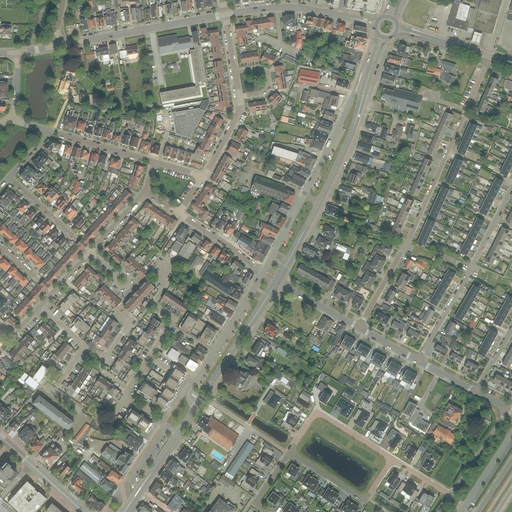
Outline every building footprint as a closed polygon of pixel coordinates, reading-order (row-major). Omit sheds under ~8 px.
[(166,15),(173,14),(171,0),(168,1),(168,5),(165,5),(165,9),(166,9),(166,11),(166,15)] [(202,0),(195,0),(195,2),(197,2),(197,4),(196,4),(197,10),(203,9),(202,0)] [(214,2),(213,0),(203,0),(204,8),(208,8),(209,8),(212,7),(212,8),(212,7),(213,7),(213,6),(213,4),(213,2),(214,2)] [(346,0),(345,8),(360,11),(360,10),(365,11),(364,12),(372,14),(373,11),(375,11),(377,5),(378,5),(378,0),(366,0),(366,4),(362,3),(362,0),(361,0),(346,0)] [(492,34),(502,0),(475,0),(475,3),(474,5),(476,6),(475,10),(469,8),(465,22),(456,19),(460,6),(462,6),(463,3),(454,0),(452,9),(448,24),(447,24),(447,26),(470,32),(472,31),(473,28),(490,32),(490,34),(492,34)] [(88,29),(86,16),(85,10),(79,12),(79,16),(81,16),(81,18),(80,19),(81,24),(82,24),(83,30),(85,31),(87,30),(88,29)] [(93,28),(96,28),(95,24),(94,22),(95,22),(94,18),(90,19),(90,16),(87,16),(89,29),(90,29),(91,30),(92,30),(92,29),(93,29),(93,28)] [(268,18),(268,19),(269,27),(270,27),(274,27),(274,30),(276,29),(276,26),(275,26),(274,17),(268,18)] [(301,27),(308,29),(308,28),(309,28),(311,21),(312,21),(313,18),(308,17),(308,18),(306,24),(305,23),(305,25),(302,25),(301,27)] [(314,18),(313,18),(312,21),(311,21),(309,28),(308,28),(308,29),(311,29),(311,27),(310,26),(315,27),(317,19),(316,19),(315,18),(314,18)] [(262,19),(257,20),(258,29),(259,29),(262,28),(263,31),(265,31),(264,28),(262,19)] [(264,28),(268,28),(269,31),(271,30),(270,27),(269,27),(268,19),(262,19),(264,28)] [(318,19),(316,27),(319,28),(319,29),(320,29),(323,30),(325,20),(321,20),(321,19),(319,19),(318,19)] [(257,20),(251,21),(253,30),(257,29),(257,32),(259,32),(259,29),(258,29),(257,20)] [(327,29),(332,30),(333,22),(330,22),(330,21),(329,21),(327,20),(326,21),(324,30),(324,31),(326,32),(327,29)] [(338,23),(336,31),(344,33),(343,36),(348,36),(349,31),(344,30),(345,25),(342,24),(341,24),(341,23),(339,23),(338,23)] [(11,25),(1,24),(1,27),(0,27),(0,31),(2,32),(1,37),(2,37),(3,38),(5,38),(5,37),(7,38),(9,38),(11,38),(11,32),(12,31),(12,29),(11,29),(11,28),(11,25)] [(202,38),(210,37),(218,35),(219,35),(218,30),(207,32),(206,28),(201,29),(202,38)] [(167,92),(160,93),(162,103),(201,95),(199,87),(204,86),(204,83),(205,83),(206,87),(201,49),(200,42),(199,42),(197,31),(191,32),(192,38),(190,38),(190,37),(177,40),(177,35),(157,39),(160,54),(167,53),(167,51),(168,51),(169,52),(192,48),(193,51),(190,51),(196,87),(167,92)] [(483,34),(475,31),(472,42),(479,45),(483,34)] [(219,41),(218,35),(210,37),(210,41),(207,41),(208,43),(211,43),(211,42),(219,41)] [(365,42),(365,41),(353,38),(351,43),(347,42),(346,46),(350,47),(357,49),(357,48),(363,50),(364,47),(364,46),(365,45),(366,43),(365,42)] [(296,43),(294,48),(301,51),(303,46),(303,40),(297,39),(296,43)] [(211,48),(220,47),(219,41),(211,42),(211,43),(211,47),(208,47),(209,49),(212,49),(211,48)] [(110,55),(118,54),(116,44),(109,45),(110,51),(109,51),(110,55)] [(408,59),(409,55),(405,54),(407,47),(400,45),(399,50),(398,49),(396,55),(408,59)] [(126,50),(123,51),(119,51),(120,59),(129,57),(129,55),(138,54),(137,46),(132,46),(132,47),(130,47),(126,47),(126,50)] [(359,64),(363,52),(351,49),(351,48),(344,46),(343,47),(342,49),(343,49),(343,50),(348,51),(347,55),(343,54),(342,58),(359,64)] [(103,58),(109,57),(108,47),(107,47),(107,48),(99,49),(96,50),(95,50),(96,57),(100,56),(101,56),(100,56),(103,56),(103,58)] [(221,52),(220,47),(211,48),(212,49),(212,52),(209,53),(209,55),(212,54),(212,53),(221,52)] [(87,60),(96,58),(94,51),(91,52),(91,51),(86,52),(86,55),(83,56),(83,54),(84,54),(83,50),(76,51),(77,54),(78,62),(83,61),(85,71),(89,71),(87,61),(87,60)] [(212,53),(212,54),(213,58),(210,58),(210,60),(213,60),(213,59),(222,58),(221,52),(212,53)] [(266,63),(270,55),(264,52),(261,60),(263,61),(266,63)] [(440,63),(443,64),(441,70),(428,66),(426,73),(439,76),(439,79),(446,82),(453,85),(456,78),(454,77),(456,69),(455,69),(456,65),(444,62),(443,62),(441,61),(442,56),(437,54),(435,61),(437,62),(436,66),(439,67),(440,63)] [(270,55),(266,63),(269,64),(271,65),(275,57),(270,55)] [(400,67),(403,59),(390,56),(388,63),(396,65),(396,66),(400,67)] [(344,61),(343,60),(338,59),(337,63),(343,64),(343,62),(344,62),(342,68),(354,72),(355,69),(356,69),(356,68),(356,67),(357,64),(344,60),(344,61)] [(401,68),(386,64),(384,72),(393,74),(393,75),(399,77),(400,71),(402,71),(402,72),(407,74),(408,70),(401,68)] [(300,68),(298,81),(317,85),(320,72),(300,68)] [(75,73),(70,71),(65,69),(64,74),(63,74),(62,77),(63,77),(62,81),(61,86),(60,86),(60,89),(60,90),(59,92),(67,95),(68,93),(69,93),(70,88),(75,73)] [(347,79),(340,76),(336,75),(334,80),(338,81),(337,85),(344,88),(344,86),(347,88),(349,83),(346,81),(347,79)] [(396,77),(396,78),(384,75),(382,83),(393,86),(395,80),(400,82),(401,79),(396,77)] [(492,77),(490,83),(496,86),(499,80),(497,79),(498,77),(494,75),(492,77)] [(292,90),(298,92),(300,84),(295,83),(294,87),(293,87),(292,90)] [(490,83),(487,88),(494,91),(495,88),(498,90),(499,87),(496,86),(490,83)] [(419,112),(426,87),(420,86),(418,94),(395,88),(394,91),(384,89),(382,99),(387,101),(387,102),(391,103),(391,105),(419,112)] [(487,88),(485,94),(494,98),(495,96),(492,95),(494,91),(487,88)] [(337,107),(339,98),(335,97),(335,95),(312,89),(310,97),(318,98),(318,97),(330,100),(329,105),(324,104),(323,107),(331,109),(332,106),(337,107)] [(79,95),(80,104),(88,103),(88,95),(87,92),(83,91),(80,92),(79,95)] [(271,96),(278,103),(282,99),(276,93),(274,94),(271,96)] [(485,94),(482,99),(489,102),(490,99),(493,100),(494,98),(485,94)] [(278,103),(271,96),(269,99),(267,101),(273,107),(278,103)] [(482,99),(480,105),(489,109),(490,107),(487,105),(489,102),(482,99)] [(480,105),(477,111),(484,113),(485,110),(488,112),(488,111),(489,109),(480,105)] [(333,121),(335,114),(328,112),(329,109),(324,108),(322,112),(325,113),(323,118),(333,121)] [(176,135),(190,139),(204,112),(199,109),(172,113),(176,135)] [(443,118),(451,121),(453,115),(446,112),(447,111),(442,109),(441,112),(446,113),(444,117),(443,118)] [(69,128),(69,127),(72,117),(73,113),(74,111),(71,110),(70,112),(68,111),(65,120),(66,120),(66,122),(65,122),(64,127),(69,128)] [(79,115),(73,113),(72,117),(69,127),(70,127),(71,128),(74,129),(79,115)] [(441,124),(448,127),(451,121),(443,118),(444,117),(440,115),(439,117),(443,119),(441,123),(441,124)] [(87,117),(85,117),(84,117),(83,122),(79,121),(77,129),(77,130),(79,131),(80,130),(83,131),(87,118),(87,117)] [(212,123),(220,127),(223,121),(216,117),(212,123)] [(333,127),(333,125),(333,124),(323,120),(322,121),(320,120),(317,119),(316,121),(332,127),(333,127)] [(93,126),(95,122),(92,121),(91,125),(88,124),(85,133),(86,133),(86,134),(89,134),(92,134),(94,126),(93,126)] [(438,130),(445,133),(448,127),(441,124),(441,123),(437,121),(436,123),(441,125),(439,128),(438,130)] [(101,122),(98,122),(94,135),(95,136),(95,135),(97,135),(96,137),(100,138),(100,137),(101,137),(103,129),(104,126),(100,125),(101,122)] [(115,124),(115,123),(112,122),(110,128),(108,127),(107,130),(105,129),(103,138),(105,139),(106,139),(108,140),(110,140),(112,134),(112,133),(112,132),(113,129),(116,130),(117,125),(115,124)] [(209,129),(217,133),(220,127),(212,123),(209,129)] [(332,128),(319,123),(317,123),(314,129),(329,135),(332,128)] [(475,132),(476,131),(477,127),(481,129),(482,127),(478,125),(478,126),(471,123),(468,129),(475,132)] [(380,128),(378,127),(378,126),(371,124),(371,125),(368,124),(366,129),(369,130),(369,131),(376,134),(376,133),(378,134),(380,128)] [(406,135),(413,137),(415,127),(408,125),(406,135)] [(399,142),(403,128),(399,126),(399,128),(397,128),(396,131),(394,131),(392,135),(397,137),(396,142),(399,142)] [(123,127),(122,130),(121,134),(124,135),(121,143),(122,144),(124,145),(125,144),(128,145),(132,132),(128,131),(127,135),(124,134),(126,128),(123,127)] [(443,138),(445,133),(438,130),(439,128),(435,127),(434,129),(438,131),(436,134),(436,135),(443,138)] [(121,138),(121,137),(121,136),(121,135),(118,135),(120,129),(116,128),(113,141),(115,141),(115,142),(116,142),(117,143),(118,142),(119,142),(120,139),(121,138)] [(239,132),(238,133),(245,137),(248,132),(241,128),(240,128),(238,131),(239,132)] [(217,133),(209,129),(206,135),(213,139),(214,139),(217,133)] [(475,132),(468,129),(466,135),(473,138),(473,137),(475,133),(479,135),(480,133),(476,131),(475,132)] [(312,133),(316,134),(315,137),(326,142),(329,135),(317,130),(316,131),(314,130),(312,133)] [(137,148),(139,139),(136,138),(137,133),(134,132),(133,137),(130,146),(134,147),(134,148),(136,148),(137,148)] [(433,141),(440,144),(443,138),(436,135),(436,134),(432,132),(431,134),(435,136),(434,140),(433,141)] [(243,142),(245,137),(238,133),(237,135),(235,138),(236,138),(236,139),(243,142)] [(378,142),(379,138),(363,133),(362,138),(363,138),(362,141),(372,144),(373,140),(378,142)] [(210,145),(213,139),(206,135),(203,141),(210,145)] [(466,135),(463,141),(470,144),(471,142),(472,139),(476,141),(477,138),(473,137),(473,138),(466,135)] [(431,147),(438,150),(440,144),(433,141),(434,140),(430,138),(429,140),(433,142),(431,146),(431,147)] [(159,150),(160,148),(159,147),(160,147),(156,146),(157,141),(154,140),(152,148),(151,153),(157,155),(159,150)] [(310,141),(308,140),(307,140),(306,145),(311,146),(310,148),(321,151),(325,143),(313,140),(310,141)] [(62,158),(63,154),(66,146),(62,145),(62,144),(53,141),(52,142),(51,142),(45,149),(49,152),(47,154),(51,157),(53,155),(50,152),(52,150),(53,152),(56,152),(59,153),(59,154),(61,157),(62,158)] [(148,152),(151,143),(143,141),(141,150),(148,152)] [(199,147),(207,151),(210,145),(203,141),(199,147)] [(470,144),(463,141),(460,147),(468,150),(468,149),(470,145),(474,146),(475,144),(471,142),(470,144)] [(233,142),(230,147),(238,151),(241,146),(233,142)] [(378,159),(380,154),(371,152),(372,146),(360,142),(358,149),(364,150),(363,152),(373,155),(372,157),(378,159)] [(431,147),(431,146),(427,144),(426,146),(430,148),(428,153),(435,156),(438,150),(431,147)] [(66,145),(66,146),(63,154),(67,155),(66,158),(68,159),(67,162),(70,163),(72,157),(69,156),(70,155),(72,148),(70,147),(70,146),(69,146),(69,145),(67,145),(66,145)] [(195,153),(203,157),(204,158),(204,157),(203,157),(204,154),(205,155),(207,151),(199,147),(198,146),(195,153)] [(295,162),(298,154),(273,146),(271,155),(295,162)] [(168,156),(171,157),(173,149),(166,147),(163,157),(167,158),(168,156)] [(235,156),(238,151),(230,147),(227,152),(235,156)] [(468,150),(460,147),(458,152),(465,156),(467,151),(471,152),(472,150),(468,149),(468,150)] [(81,156),(82,152),(80,151),(81,150),(77,149),(77,148),(76,148),(75,148),(74,148),(72,156),(75,157),(74,161),(77,162),(78,158),(79,155),(81,156)] [(178,159),(180,151),(173,149),(171,157),(170,159),(174,160),(175,158),(178,159)] [(82,152),(81,156),(80,158),(84,159),(83,162),(87,163),(89,153),(87,153),(87,151),(86,151),(86,150),(84,150),(84,151),(83,150),(82,152)] [(187,153),(180,151),(178,159),(177,161),(181,162),(182,160),(185,161),(187,153)] [(37,157),(44,164),(46,161),(50,165),(52,162),(58,168),(60,166),(54,160),(52,162),(47,158),(46,157),(47,157),(42,153),(40,155),(39,154),(37,157)] [(97,160),(98,155),(97,155),(97,154),(96,153),(95,154),(94,154),(92,154),(88,166),(92,167),(93,163),(92,163),(93,162),(96,163),(96,162),(97,162),(97,161),(97,160)] [(194,155),(187,153),(185,161),(184,163),(188,164),(188,162),(191,163),(193,158),(194,155)] [(317,159),(303,153),(298,164),(312,171),(317,159)] [(368,164),(370,158),(357,153),(355,160),(368,164)] [(107,157),(101,155),(98,163),(102,164),(101,167),(104,168),(105,165),(107,157)] [(225,155),(222,160),(230,164),(232,159),(225,155)] [(423,164),(430,167),(433,162),(426,158),(422,156),(421,158),(425,160),(424,163),(423,164)] [(45,165),(44,164),(37,157),(34,161),(33,163),(37,167),(38,168),(43,173),(45,170),(42,168),(45,165)] [(193,158),(191,163),(191,165),(198,167),(198,168),(200,168),(200,167),(201,168),(202,164),(201,163),(202,160),(193,158)] [(456,158),(454,164),(461,167),(461,166),(463,162),(467,164),(468,162),(464,160),(463,161),(456,158)] [(503,167),(510,171),(511,167),(511,164),(506,162),(507,160),(503,158),(502,161),(506,163),(504,166),(503,167)] [(116,160),(112,173),(116,174),(117,171),(116,170),(116,169),(118,169),(121,161),(120,161),(120,160),(118,160),(117,160),(117,161),(116,160)] [(219,165),(227,169),(230,164),(222,160),(219,165)] [(428,173),(430,167),(423,164),(424,163),(420,161),(419,164),(423,165),(421,169),(421,170),(428,173)] [(389,172),(392,165),(386,163),(383,170),(389,172)] [(364,173),(366,167),(358,164),(356,170),(364,173)] [(461,167),(454,164),(451,170),(458,173),(459,172),(460,168),(464,170),(465,168),(461,166),(461,167)] [(507,177),(510,171),(503,167),(504,166),(500,164),(499,166),(503,168),(500,173),(507,177)] [(224,174),(227,169),(219,165),(216,170),(224,174)] [(29,166),(25,170),(32,178),(34,175),(36,177),(39,178),(41,177),(43,176),(40,173),(38,174),(35,171),(32,168),(32,169),(29,166)] [(301,167),(300,169),(293,166),(291,170),(298,173),(308,178),(311,172),(301,167)] [(425,179),(428,173),(421,170),(421,169),(417,167),(416,169),(420,171),(419,175),(418,176),(425,179)] [(32,178),(25,170),(24,171),(25,172),(23,173),(22,173),(20,176),(23,179),(23,180),(27,183),(31,178),(33,180),(32,182),(33,183),(35,181),(32,178)] [(133,170),(131,176),(140,178),(141,175),(141,173),(133,170)] [(214,175),(221,179),(224,174),(216,170),(214,175)] [(287,174),(287,175),(300,182),(300,181),(301,181),(305,183),(307,179),(304,178),(302,180),(301,179),(302,178),(301,176),(294,173),(295,172),(291,170),(288,174),(287,174)] [(458,173),(451,170),(449,176),(456,179),(456,178),(458,174),(462,176),(463,174),(459,172),(458,173)] [(275,172),(273,178),(280,181),(282,179),(283,175),(275,172)] [(361,179),(362,174),(355,172),(355,175),(352,174),(349,183),(356,185),(358,178),(361,179)] [(418,176),(419,175),(414,173),(413,175),(418,177),(416,181),(415,182),(423,185),(425,179),(418,176)] [(219,185),(221,179),(214,175),(211,180),(219,185)] [(300,182),(287,175),(283,181),(288,183),(289,182),(297,186),(298,186),(298,187),(302,189),(305,183),(301,181),(300,181),(300,182)] [(494,184),(501,187),(504,182),(497,178),(497,177),(493,175),(492,177),(496,179),(494,183),(494,184)] [(287,191),(285,186),(256,176),(255,176),(256,176),(250,193),(260,196),(261,193),(281,200),(282,200),(283,199),(284,200),(283,201),(291,204),(293,200),(292,200),(292,198),(293,199),(295,195),(287,191)] [(456,179),(449,176),(446,182),(453,185),(455,180),(459,182),(460,179),(456,178),(456,179)] [(413,187),(420,191),(423,185),(415,182),(416,181),(412,179),(411,181),(415,183),(413,186),(413,187)] [(83,184),(75,181),(72,191),(78,193),(78,191),(80,191),(80,189),(81,189),(83,184)] [(498,193),(501,187),(494,184),(494,183),(490,181),(489,183),(493,185),(492,189),(491,190),(498,193)] [(47,188),(42,183),(40,185),(38,186),(36,189),(41,194),(47,188)] [(212,194),(214,191),(217,192),(218,191),(215,189),(208,184),(204,189),(212,194)] [(417,197),(420,191),(413,187),(413,186),(409,184),(408,187),(413,188),(410,193),(417,197)] [(48,199),(56,191),(55,190),(58,187),(56,185),(53,188),(52,186),(49,189),(50,191),(45,196),(44,197),(47,200),(48,199)] [(246,195),(249,189),(243,186),(240,193),(246,195)] [(352,197),(353,194),(352,193),(353,190),(342,186),(340,193),(352,197)] [(447,196),(448,194),(449,191),(453,193),(454,191),(450,189),(450,190),(443,187),(440,192),(447,196)] [(488,195),(495,199),(498,193),(491,190),(492,189),(488,187),(487,189),(490,191),(489,194),(488,195)] [(57,191),(56,191),(48,199),(52,202),(57,197),(58,198),(61,195),(59,193),(62,190),(60,188),(57,191)] [(14,199),(17,202),(19,200),(19,199),(14,195),(11,192),(12,191),(9,189),(6,192),(5,191),(3,194),(10,201),(13,199),(14,199)] [(215,195),(212,194),(204,189),(205,189),(202,194),(209,199),(209,198),(211,195),(214,197),(215,195)] [(126,190),(121,195),(128,200),(132,196),(126,190)] [(440,192),(438,198),(445,201),(445,200),(447,197),(451,199),(452,196),(448,194),(447,196),(440,192)] [(492,204),(495,199),(488,195),(489,194),(485,192),(484,194),(488,196),(486,200),(485,201),(492,204)] [(375,205),(378,195),(370,193),(367,202),(375,205)] [(10,201),(3,194),(0,197),(1,198),(0,198),(0,201),(1,203),(0,204),(0,205),(5,210),(6,209),(5,209),(9,206),(7,204),(10,201)] [(87,200),(90,202),(96,196),(93,194),(87,200)] [(209,199),(202,194),(198,198),(206,203),(208,200),(210,202),(212,200),(209,198),(209,199)] [(67,198),(68,197),(65,195),(56,205),(58,207),(57,207),(57,208),(57,209),(58,209),(59,210),(60,210),(60,209),(60,210),(66,203),(69,200),(67,198)] [(121,195),(117,199),(124,205),(127,202),(128,200),(121,195)] [(406,200),(405,203),(404,204),(412,207),(414,202),(407,198),(403,196),(402,198),(406,200)] [(198,198),(195,203),(199,206),(202,208),(205,205),(207,206),(208,205),(206,203),(198,198)] [(445,201),(438,198),(435,204),(442,207),(443,206),(444,202),(448,204),(449,202),(445,200),(445,201)] [(489,210),(492,204),(485,201),(486,200),(482,198),(481,200),(485,202),(483,205),(482,207),(489,210)] [(117,199),(113,203),(120,209),(121,208),(122,208),(124,205),(117,199)] [(289,207),(282,203),(279,201),(278,204),(281,205),(278,211),(287,215),(291,209),(288,208),(289,207)] [(24,202),(23,202),(20,205),(19,206),(20,206),(17,209),(14,212),(13,211),(9,215),(13,218),(18,213),(20,215),(22,213),(23,214),(24,212),(29,207),(24,202)] [(67,217),(78,205),(74,202),(69,208),(68,208),(66,210),(67,210),(63,214),(67,217)] [(147,213),(152,206),(147,202),(142,210),(141,209),(139,212),(141,213),(143,211),(146,213),(147,213)] [(262,204),(257,202),(253,213),(258,215),(260,218),(263,220),(265,215),(267,213),(260,210),(262,204)] [(404,205),(402,209),(402,210),(409,213),(412,207),(404,204),(405,203),(400,202),(400,204),(404,205)] [(80,203),(78,205),(67,217),(67,218),(69,220),(69,219),(70,220),(73,217),(74,217),(76,215),(75,214),(77,212),(81,208),(79,206),(81,204),(80,203)] [(113,203),(109,208),(116,214),(120,209),(113,203)] [(283,224),(286,218),(276,212),(279,206),(273,203),(267,212),(272,215),(269,222),(275,225),(275,224),(281,227),(282,225),(283,224)] [(482,207),(483,205),(479,203),(478,206),(482,208),(479,212),(486,216),(489,210),(482,207)] [(435,204),(432,210),(439,213),(440,212),(442,208),(446,210),(447,208),(443,206),(442,207),(435,204)] [(339,218),(342,210),(329,205),(325,213),(339,218)] [(152,216),(157,209),(152,206),(147,213),(146,213),(145,215),(146,217),(148,214),(151,216),(152,216)] [(407,219),(409,213),(402,210),(402,209),(398,207),(397,209),(401,211),(400,215),(399,215),(407,219)] [(109,208),(105,212),(112,218),(116,214),(109,208)] [(31,220),(36,214),(31,209),(26,215),(25,215),(18,222),(22,226),(25,222),(24,221),(28,217),(31,220)] [(157,220),(162,212),(157,209),(152,216),(151,216),(150,219),(151,220),(153,217),(157,220)] [(204,209),(201,214),(199,217),(203,220),(208,212),(204,209)] [(218,219),(222,212),(219,210),(211,224),(211,225),(213,226),(214,226),(217,222),(218,223),(220,220),(218,219)] [(439,213),(432,210),(430,216),(437,219),(439,214),(443,216),(444,214),(440,212),(439,213)] [(245,214),(239,211),(235,219),(241,222),(242,220),(244,216),(245,214)] [(105,212),(101,217),(108,223),(112,218),(105,212)] [(167,216),(162,212),(157,220),(161,222),(159,225),(161,226),(163,224),(162,223),(167,216)] [(399,217),(397,220),(397,221),(404,224),(407,219),(399,215),(400,215),(395,213),(395,215),(399,217)] [(341,216),(340,220),(364,227),(367,218),(353,214),(352,219),(341,216)] [(81,220),(84,217),(82,215),(73,224),(78,228),(84,222),(81,220)] [(477,219),(475,223),(475,224),(482,227),(485,222),(478,218),(478,217),(474,215),(473,217),(477,219)] [(38,227),(44,220),(41,217),(41,218),(39,217),(40,216),(39,216),(30,225),(33,227),(35,224),(38,227)] [(167,227),(172,219),(167,216),(162,223),(163,224),(166,226),(164,228),(166,229),(168,227),(167,227)] [(228,218),(226,217),(225,216),(222,220),(222,219),(216,227),(217,228),(217,229),(218,230),(219,229),(220,230),(223,225),(224,226),(227,222),(226,222),(228,218)] [(101,217),(97,221),(104,227),(108,223),(101,217)] [(133,218),(129,223),(136,229),(139,226),(141,228),(142,226),(140,224),(140,225),(133,218)] [(172,218),(172,219),(167,227),(168,227),(171,229),(169,231),(171,233),(173,230),(172,230),(177,222),(172,218)] [(0,233),(1,235),(2,234),(7,229),(5,227),(10,221),(8,219),(6,221),(3,225),(0,228),(0,233)] [(401,230),(404,224),(397,221),(397,220),(393,219),(392,221),(396,222),(394,226),(394,227),(401,230)] [(433,228),(433,229),(437,231),(438,229),(434,227),(436,222),(428,219),(426,225),(433,228)] [(97,221),(93,226),(100,231),(104,227),(97,221)] [(235,226),(237,223),(235,221),(233,224),(230,222),(224,232),(224,233),(225,234),(226,235),(227,234),(227,235),(228,234),(230,235),(231,233),(232,233),(235,227),(234,226),(235,225),(235,226)] [(479,233),(482,227),(475,224),(475,223),(471,221),(470,223),(474,225),(473,229),(472,230),(479,233)] [(279,231),(262,222),(259,227),(263,229),(262,231),(271,236),(271,235),(276,238),(277,235),(277,234),(278,233),(278,232),(279,232),(279,231)] [(43,232),(45,234),(50,228),(50,227),(50,226),(49,225),(48,225),(47,225),(47,224),(46,223),(40,229),(38,231),(37,231),(36,233),(39,236),(43,232)] [(132,233),(135,230),(137,232),(138,231),(136,229),(129,223),(125,227),(132,233)] [(7,229),(2,234),(4,237),(5,238),(16,226),(14,224),(9,230),(7,229)] [(394,227),(394,226),(390,224),(390,226),(394,228),(392,233),(399,236),(401,230),(394,227)] [(167,253),(170,255),(181,237),(180,236),(186,228),(185,227),(185,226),(184,226),(183,226),(182,225),(179,231),(178,231),(176,234),(177,235),(175,238),(178,240),(177,241),(171,250),(169,249),(167,253)] [(247,233),(250,228),(243,225),(241,230),(247,233)] [(433,228),(426,225),(423,231),(431,234),(430,235),(434,236),(435,234),(431,233),(433,229),(433,228)] [(7,239),(9,241),(14,236),(12,234),(18,228),(16,226),(5,238),(6,239),(7,239)] [(93,226),(89,230),(95,236),(100,231),(93,226)] [(326,238),(333,241),(336,236),(333,235),(335,231),(326,226),(323,232),(328,235),(326,238)] [(125,227),(121,232),(128,238),(131,235),(133,237),(134,235),(132,233),(125,227)] [(469,235),(476,239),(479,233),(472,230),(473,229),(469,227),(467,229),(471,231),(470,234),(469,235)] [(503,227),(500,233),(507,237),(508,235),(509,232),(511,233),(511,230),(510,230),(510,231),(503,227)] [(186,228),(180,236),(181,237),(170,255),(174,258),(184,243),(182,241),(184,239),(187,235),(186,235),(189,230),(188,229),(187,228),(186,228)] [(53,240),(59,234),(55,231),(54,230),(53,229),(47,236),(47,235),(44,238),(47,240),(49,237),(53,240)] [(89,230),(85,234),(91,240),(95,236),(89,230)] [(14,236),(9,241),(9,242),(12,244),(12,243),(13,244),(13,245),(14,244),(18,239),(22,235),(24,233),(22,231),(16,237),(14,236)] [(428,240),(432,242),(433,240),(429,238),(430,235),(431,234),(423,231),(421,236),(428,240)] [(128,238),(121,232),(117,236),(124,242),(127,239),(129,241),(130,240),(128,238)] [(466,241),(473,245),(476,239),(469,235),(470,234),(466,232),(465,234),(469,236),(467,240),(466,241)] [(259,241),(258,242),(259,242),(270,248),(274,241),(268,238),(269,236),(265,234),(263,233),(261,236),(263,237),(262,240),(260,239),(259,241)] [(507,237),(500,233),(497,239),(504,242),(505,241),(507,237),(511,239),(511,237),(508,235),(507,237)] [(16,247),(19,250),(24,244),(22,242),(28,236),(26,234),(20,240),(16,245),(15,245),(16,246),(16,247)] [(81,236),(80,238),(82,240),(81,240),(82,240),(84,242),(84,243),(85,244),(86,244),(87,245),(88,245),(91,240),(85,234),(82,237),(81,236)] [(198,244),(202,238),(199,235),(198,236),(195,234),(192,239),(188,237),(175,258),(185,265),(197,246),(196,246),(197,244),(198,244)] [(239,240),(251,248),(252,247),(249,246),(252,241),(242,235),(239,240)] [(59,248),(66,240),(63,238),(62,237),(61,236),(55,242),(54,242),(52,245),(54,247),(56,245),(59,248)] [(124,242),(117,236),(113,240),(120,246),(123,243),(125,245),(126,244),(124,242)] [(426,244),(428,240),(421,236),(418,242),(425,245),(425,246),(429,248),(430,246),(426,244)] [(330,246),(333,241),(326,238),(325,240),(320,237),(316,244),(326,249),(328,245),(330,246)] [(470,250),(473,245),(466,241),(467,240),(463,238),(462,240),(466,242),(464,246),(463,247),(470,250)] [(26,245),(24,244),(19,250),(22,252),(23,252),(23,253),(24,252),(23,252),(28,247),(34,241),(32,239),(26,245)] [(497,239),(495,244),(501,248),(502,247),(504,243),(508,245),(509,243),(505,241),(504,242),(497,239)] [(113,240),(109,245),(116,251),(118,248),(121,250),(122,248),(120,246),(113,240)] [(200,249),(202,250),(206,253),(211,244),(210,244),(211,243),(209,242),(208,242),(207,242),(205,241),(205,240),(205,241),(204,243),(201,241),(198,247),(200,249)] [(252,248),(251,248),(239,240),(237,243),(240,245),(246,248),(246,249),(255,254),(252,258),(257,261),(257,260),(262,263),(263,260),(263,259),(264,259),(265,257),(252,249),(252,248)] [(268,252),(270,248),(259,242),(258,242),(254,249),(257,250),(256,251),(252,248),(252,249),(265,257),(268,252)] [(28,258),(33,253),(31,251),(37,245),(35,243),(33,245),(29,249),(25,254),(25,253),(25,254),(24,254),(25,255),(25,256),(28,258)] [(75,245),(72,249),(78,254),(82,250),(83,250),(80,247),(81,246),(79,245),(78,246),(77,245),(75,243),(74,245),(75,245)] [(374,250),(383,255),(384,252),(389,255),(393,249),(384,244),(382,248),(377,245),(374,250)] [(463,247),(464,246),(460,244),(459,246),(463,248),(461,252),(467,256),(470,250),(463,247)] [(495,244),(492,250),(499,253),(499,252),(501,249),(505,251),(506,249),(502,247),(501,248),(495,244)] [(105,249),(112,255),(114,253),(115,252),(118,255),(119,254),(116,251),(109,245),(105,249)] [(319,253),(320,252),(306,245),(302,253),(308,256),(307,257),(315,260),(318,253),(319,253)] [(344,245),(342,250),(351,254),(353,248),(344,245)] [(32,261),(43,250),(41,248),(35,254),(33,253),(28,258),(32,261)] [(216,258),(221,250),(219,248),(219,249),(217,248),(217,249),(215,248),(212,251),(209,255),(205,253),(203,257),(206,259),(208,257),(210,259),(213,255),(216,258)] [(72,249),(68,253),(74,259),(78,254),(72,249)] [(44,252),(43,250),(32,261),(36,265),(41,259),(39,258),(44,252)] [(376,258),(374,261),(383,266),(386,261),(381,258),(383,255),(374,250),(371,255),(376,258)] [(503,254),(499,252),(499,253),(492,250),(489,255),(496,259),(496,258),(498,254),(502,256),(503,254)] [(225,269),(229,262),(226,260),(229,256),(225,253),(224,254),(222,252),(216,262),(218,264),(219,265),(220,265),(222,261),(224,263),(222,267),(225,269)] [(68,253),(64,257),(70,263),(74,259),(68,253)] [(124,262),(129,267),(135,260),(134,259),(131,257),(133,255),(132,253),(130,255),(130,256),(124,262)] [(195,254),(183,272),(188,275),(200,257),(195,254)] [(43,261),(41,259),(36,265),(35,265),(38,268),(39,268),(40,269),(40,268),(45,263),(48,259),(50,257),(48,255),(43,261)] [(122,260),(117,255),(113,259),(119,264),(122,260)] [(129,267),(133,271),(139,264),(146,257),(144,255),(142,258),(139,255),(137,258),(136,257),(134,259),(135,260),(129,267)] [(501,260),(496,258),(496,259),(489,255),(486,261),(493,265),(495,260),(499,262),(501,260)] [(64,257),(60,262),(66,268),(70,263),(64,257)] [(426,265),(423,264),(418,261),(416,263),(408,259),(405,266),(410,269),(413,264),(424,270),(426,265)] [(232,264),(229,262),(225,269),(228,270),(231,266),(236,269),(240,264),(235,261),(236,261),(235,260),(232,264)] [(368,261),(365,266),(373,271),(375,268),(380,271),(383,266),(374,261),(372,264),(368,261)] [(7,262),(2,268),(4,270),(0,274),(0,277),(0,278),(2,276),(5,272),(6,272),(10,267),(11,267),(9,266),(10,265),(7,262)] [(60,262),(56,266),(62,272),(66,268),(60,262)] [(235,275),(233,273),(232,274),(227,271),(222,279),(208,270),(212,264),(207,262),(200,273),(204,276),(203,278),(228,294),(233,286),(227,282),(229,278),(237,283),(238,281),(238,280),(240,277),(235,275)] [(139,264),(133,271),(138,275),(144,268),(144,269),(146,266),(145,265),(143,267),(139,264)] [(240,264),(236,269),(233,273),(235,275),(238,271),(240,273),(245,268),(244,267),(244,268),(240,264)] [(327,289),(329,287),(332,289),(336,282),(332,280),(331,281),(301,264),(297,272),(327,289)] [(322,272),(324,270),(313,264),(312,266),(322,272)] [(56,266),(52,271),(58,277),(62,272),(56,266)] [(373,271),(365,266),(362,271),(367,274),(365,277),(374,282),(377,277),(372,274),(373,271)] [(10,275),(12,276),(17,271),(17,270),(14,268),(12,267),(12,268),(8,273),(4,277),(2,279),(4,281),(10,275)] [(92,277),(93,276),(96,272),(95,273),(88,267),(85,271),(91,277),(91,278),(94,281),(96,280),(92,277)] [(447,273),(446,275),(453,280),(456,274),(450,270),(446,267),(444,269),(448,271),(447,273)] [(144,268),(138,275),(142,279),(148,272),(149,273),(151,270),(149,269),(147,271),(144,269),(144,268)] [(10,286),(20,274),(19,274),(20,273),(17,271),(12,276),(14,278),(8,284),(10,286)] [(52,271),(48,275),(54,281),(58,277),(52,271)] [(91,277),(85,271),(81,276),(88,282),(87,282),(89,284),(91,283),(89,281),(91,278),(91,277)] [(241,276),(251,282),(254,276),(248,272),(247,275),(242,273),(241,276)] [(403,273),(400,278),(408,283),(409,280),(412,282),(415,276),(408,272),(406,275),(403,273)] [(443,281),(450,285),(453,280),(446,275),(443,272),(441,274),(445,277),(443,280),(443,281)] [(17,281),(19,283),(24,278),(21,274),(20,274),(10,286),(12,287),(17,281)] [(105,279),(100,274),(96,278),(101,283),(105,279)] [(44,277),(43,279),(44,280),(45,281),(47,283),(46,284),(47,284),(48,285),(49,285),(50,285),(50,286),(51,285),(50,285),(54,281),(48,275),(45,278),(44,277)] [(81,276),(77,280),(84,286),(83,287),(85,289),(87,287),(85,285),(87,282),(88,282),(81,276)] [(251,282),(241,276),(240,277),(244,279),(242,283),(248,286),(251,282)] [(25,277),(24,278),(19,283),(21,285),(16,291),(18,293),(20,291),(23,287),(28,282),(27,281),(27,280),(25,277)] [(374,282),(365,277),(363,281),(358,278),(355,283),(364,288),(366,285),(371,288),(374,282)] [(406,286),(408,283),(400,278),(397,284),(400,286),(398,289),(406,293),(409,287),(406,286)] [(439,286),(447,290),(450,285),(443,281),(443,280),(439,278),(438,280),(442,282),(440,285),(439,286)] [(84,286),(77,280),(73,284),(79,290),(79,291),(81,293),(83,291),(81,289),(83,287),(84,286)] [(154,290),(156,288),(147,280),(137,290),(136,291),(132,296),(133,296),(123,306),(132,314),(134,312),(135,313),(138,310),(136,308),(140,304),(144,307),(141,311),(142,312),(148,306),(146,304),(148,303),(144,300),(146,298),(153,290),(154,290)] [(443,296),(447,290),(439,286),(440,285),(436,283),(435,285),(439,287),(437,291),(436,291),(443,296)] [(38,286),(35,289),(41,295),(45,291),(46,291),(45,290),(43,288),(44,287),(42,286),(41,286),(41,287),(40,286),(40,285),(38,284),(37,285),(38,286)] [(335,296),(340,299),(345,290),(340,287),(341,286),(338,284),(335,290),(337,291),(335,296)] [(99,293),(102,295),(102,296),(108,289),(104,285),(98,292),(97,291),(95,294),(97,295),(99,293)] [(243,295),(244,294),(243,293),(244,292),(238,289),(239,288),(236,285),(230,295),(235,298),(237,299),(237,300),(239,299),(241,296),(242,295),(243,295)] [(478,294),(479,293),(481,290),(484,292),(486,290),(482,288),(481,289),(475,285),(471,290),(478,294)] [(440,301),(443,296),(436,291),(437,291),(433,288),(432,290),(436,293),(434,296),(433,297),(440,301)] [(2,315),(3,315),(4,313),(6,311),(16,300),(3,289),(0,292),(0,293),(1,294),(0,295),(0,312),(3,314),(2,315)] [(35,289),(31,294),(37,300),(41,295),(35,289)] [(106,300),(113,293),(108,289),(102,296),(102,295),(99,298),(101,299),(103,297),(106,300)] [(351,293),(345,290),(340,299),(345,302),(348,297),(351,299),(354,293),(351,292),(351,293)] [(391,290),(388,295),(395,299),(396,297),(395,296),(397,293),(391,290)] [(478,294),(471,290),(468,295),(475,299),(477,295),(481,298),(482,296),(479,293),(478,294)] [(69,296),(75,302),(79,298),(73,292),(69,296)] [(161,299),(166,302),(170,295),(166,292),(161,299)] [(117,297),(113,293),(106,300),(110,303),(108,305),(109,307),(111,304),(117,297)] [(362,303),(364,301),(360,299),(361,296),(356,293),(353,300),(355,301),(352,306),(359,310),(360,307),(361,307),(363,304),(362,303)] [(31,294),(27,298),(33,304),(37,300),(31,294)] [(437,306),(440,301),(433,297),(434,296),(430,294),(429,296),(432,298),(430,302),(437,306)] [(166,302),(170,305),(175,298),(170,295),(166,302)] [(397,300),(395,299),(388,295),(385,301),(391,304),(392,301),(395,302),(397,300)] [(468,295),(465,301),(472,305),(472,304),(474,301),(478,303),(479,301),(475,299),(468,295)] [(65,300),(72,306),(75,302),(69,296),(65,300)] [(222,304),(225,305),(224,306),(234,312),(238,305),(229,299),(227,302),(226,302),(227,300),(220,296),(217,301),(214,299),(217,301),(222,304)] [(121,302),(117,297),(111,304),(114,307),(112,309),(114,311),(116,308),(115,308),(121,302)] [(27,298),(23,303),(29,309),(32,306),(33,304),(27,298)] [(175,308),(179,301),(175,298),(170,305),(175,308)] [(510,310),(511,307),(511,304),(506,301),(507,300),(503,298),(502,300),(505,302),(503,306),(510,310)] [(217,301),(214,299),(212,303),(220,308),(222,304),(217,301)] [(68,310),(72,306),(65,300),(62,304),(68,310)] [(184,304),(179,301),(175,308),(179,311),(184,304)] [(472,305),(465,301),(462,306),(468,310),(469,309),(471,306),(475,308),(476,306),(472,304),(472,305)] [(424,303),(422,302),(421,304),(423,305),(426,307),(423,313),(432,317),(435,312),(430,309),(429,308),(430,306),(424,303)] [(23,303),(19,307),(25,313),(27,311),(29,309),(23,303)] [(64,314),(68,310),(62,304),(58,308),(64,314)] [(189,307),(184,304),(179,311),(184,315),(189,307)] [(507,316),(510,310),(503,306),(500,304),(499,306),(502,308),(500,311),(500,312),(507,316)] [(234,312),(224,306),(220,312),(230,318),(234,312)] [(462,306),(458,312),(465,316),(466,315),(468,311),(471,314),(473,312),(469,309),(468,310),(462,306)] [(19,307),(14,311),(21,317),(25,313),(19,307)] [(214,313),(208,309),(205,313),(208,315),(211,317),(210,319),(221,326),(225,319),(214,313)] [(499,313),(497,317),(504,321),(507,316),(500,312),(500,311),(497,309),(496,311),(499,313)] [(375,319),(381,322),(384,315),(386,312),(384,311),(382,314),(379,312),(375,319)] [(208,347),(218,332),(188,312),(178,328),(188,335),(188,334),(191,336),(192,335),(190,334),(193,329),(200,334),(198,338),(196,337),(195,339),(208,347)] [(470,317),(466,315),(465,316),(458,312),(455,317),(462,321),(465,317),(468,319),(470,317)] [(432,317),(423,313),(421,316),(424,317),(423,320),(428,323),(432,317)] [(415,319),(420,322),(422,320),(413,314),(410,318),(414,320),(415,319)] [(6,318),(4,321),(7,323),(8,322),(14,328),(16,325),(18,323),(9,315),(6,318)] [(152,324),(159,328),(162,324),(157,321),(159,318),(154,315),(152,317),(153,318),(150,323),(152,324)] [(391,323),(394,317),(392,316),(390,318),(384,315),(381,322),(387,325),(388,322),(391,323)] [(397,330),(400,324),(397,322),(399,318),(395,315),(394,317),(391,323),(393,325),(391,327),(397,330)] [(497,317),(494,315),(492,317),(496,319),(494,323),(501,327),(504,321),(497,317)] [(72,323),(76,327),(82,320),(78,317),(72,323)] [(323,317),(321,322),(330,327),(333,322),(323,317)] [(111,319),(108,323),(115,328),(118,324),(111,319)] [(82,320),(76,327),(80,330),(86,324),(82,320)] [(467,329),(468,328),(460,323),(458,325),(452,321),(448,327),(457,332),(460,327),(463,328),(467,329)] [(43,333),(49,326),(45,322),(39,329),(43,333)] [(327,333),(330,327),(321,322),(319,325),(319,324),(317,327),(327,333)] [(115,328),(108,323),(105,328),(112,333),(115,328)] [(90,328),(86,324),(80,330),(84,334),(90,328)] [(152,324),(149,328),(156,333),(159,328),(152,324)] [(404,330),(406,331),(409,325),(407,324),(406,326),(400,324),(397,330),(402,333),(404,330)] [(274,339),(279,331),(268,325),(268,326),(267,326),(266,327),(266,329),(266,330),(265,332),(264,332),(265,334),(268,335),(267,337),(269,338),(270,336),(274,339)] [(339,335),(337,338),(340,339),(346,327),(342,325),(342,326),(339,325),(335,332),(339,335)] [(406,336),(412,338),(415,332),(410,329),(412,326),(409,325),(406,331),(408,333),(406,336)] [(53,330),(49,326),(43,333),(47,336),(53,330)] [(457,332),(448,327),(445,332),(451,335),(452,332),(455,334),(455,335),(459,338),(461,334),(457,332)] [(490,331),(489,334),(488,335),(495,339),(498,334),(492,330),(492,329),(488,327),(487,329),(490,331)] [(109,337),(112,333),(105,328),(102,332),(109,337)] [(149,328),(146,332),(146,333),(151,336),(151,337),(153,338),(156,333),(149,328)] [(57,334),(53,330),(47,336),(46,337),(50,341),(48,342),(51,345),(55,340),(53,338),(57,334)] [(141,336),(148,341),(151,337),(151,336),(146,333),(146,332),(144,331),(141,336)] [(106,342),(109,337),(102,332),(99,337),(106,342)] [(421,335),(415,332),(412,338),(417,341),(421,335)] [(488,335),(489,334),(485,332),(484,335),(487,337),(485,340),(485,341),(492,345),(495,339),(488,335)] [(171,346),(175,348),(176,347),(186,353),(189,355),(190,354),(191,355),(190,357),(201,364),(202,362),(201,361),(202,361),(204,359),(190,351),(179,344),(184,336),(179,333),(174,340),(171,346)] [(284,337),(291,341),(293,337),(286,333),(284,337)] [(24,338),(30,344),(34,340),(28,334),(24,338)] [(310,334),(304,345),(311,348),(317,337),(310,334)] [(345,349),(351,338),(346,335),(340,346),(345,349)] [(440,353),(446,343),(445,343),(448,338),(443,335),(442,338),(445,339),(441,346),(438,345),(435,350),(440,353)] [(99,337),(98,336),(95,340),(93,339),(91,342),(96,345),(98,343),(103,346),(106,342),(99,337)] [(148,341),(141,336),(138,341),(145,345),(148,341)] [(24,338),(20,342),(27,348),(30,344),(24,338)] [(350,352),(356,341),(351,338),(345,349),(350,352)] [(482,346),(489,350),(492,345),(485,341),(485,340),(482,338),(480,340),(484,342),(482,345),(482,346)] [(130,339),(127,343),(134,348),(137,343),(130,339)] [(271,345),(261,339),(259,342),(258,341),(251,352),(257,355),(257,356),(261,357),(263,351),(265,352),(265,350),(266,351),(268,347),(269,348),(271,345)] [(23,352),(27,348),(20,342),(17,346),(23,352)] [(62,347),(69,352),(72,348),(65,342),(62,347)] [(127,343),(124,348),(131,353),(134,348),(127,343)] [(446,343),(440,353),(446,356),(449,351),(445,349),(448,344),(446,343)] [(486,356),(489,350),(482,346),(482,345),(479,343),(477,345),(481,347),(479,352),(486,356)] [(360,358),(366,347),(361,344),(355,355),(360,358)] [(19,356),(20,356),(23,352),(17,346),(13,350),(19,356)] [(192,348),(190,351),(204,359),(206,356),(205,355),(206,354),(207,354),(208,353),(203,349),(199,346),(196,351),(192,348)] [(62,347),(59,351),(65,356),(69,352),(62,347)] [(366,359),(371,350),(366,347),(360,358),(360,359),(364,361),(366,359)] [(128,357),(131,353),(124,348),(121,352),(128,357)] [(19,356),(13,350),(9,354),(14,358),(12,361),(16,365),(18,362),(17,361),(21,357),(20,356),(19,356)] [(65,356),(59,351),(55,355),(61,359),(60,359),(62,361),(65,356)] [(450,359),(455,362),(460,352),(458,351),(456,354),(453,353),(450,359)] [(57,364),(60,359),(61,359),(55,355),(54,354),(52,352),(48,357),(50,358),(57,364)] [(125,362),(125,361),(128,357),(121,352),(118,357),(119,358),(125,362)] [(194,372),(198,365),(190,359),(190,360),(178,352),(174,357),(186,365),(185,367),(194,372)] [(462,353),(460,352),(455,362),(461,365),(464,359),(461,357),(462,353)] [(376,366),(382,355),(377,353),(371,363),(376,366)] [(381,369),(387,358),(382,355),(376,366),(381,369)] [(54,368),(57,364),(50,358),(48,357),(46,361),(47,362),(47,363),(54,368)] [(245,362),(249,365),(253,368),(255,366),(262,371),(265,366),(264,365),(265,363),(255,357),(253,359),(249,357),(245,362)] [(119,358),(116,362),(123,367),(126,362),(125,361),(125,362),(119,358)] [(511,361),(506,358),(503,364),(510,368),(511,363),(511,361)] [(391,375),(397,364),(392,361),(386,372),(391,375)] [(465,366),(471,369),(474,363),(472,362),(471,363),(468,361),(465,366)] [(113,367),(120,371),(123,367),(116,362),(113,367)] [(476,364),(474,363),(471,369),(476,372),(479,367),(476,365),(476,364)] [(32,377),(39,383),(41,381),(42,381),(42,380),(50,370),(42,364),(32,377)] [(185,375),(187,373),(173,364),(172,367),(173,367),(160,387),(159,386),(160,384),(153,379),(152,381),(150,380),(152,378),(148,376),(137,392),(139,394),(138,395),(147,401),(148,400),(153,403),(152,404),(154,405),(155,404),(165,411),(166,408),(168,409),(171,405),(169,404),(172,399),(174,400),(177,396),(175,395),(177,393),(175,391),(176,389),(177,390),(180,385),(179,384),(182,380),(183,381),(186,376),(185,375)] [(396,378),(402,367),(397,364),(391,375),(396,378)] [(85,365),(81,370),(89,375),(92,370),(85,365)] [(122,373),(120,371),(113,367),(110,371),(119,377),(122,373)] [(78,374),(86,379),(89,375),(81,370),(78,374)] [(149,375),(161,383),(164,378),(152,370),(149,375)] [(407,383),(413,373),(407,370),(401,380),(407,383)] [(246,388),(252,378),(246,374),(245,375),(240,371),(235,379),(239,382),(238,383),(246,388)] [(274,377),(280,381),(284,375),(278,371),(274,377)] [(39,384),(39,383),(32,377),(31,378),(30,377),(29,376),(25,373),(21,378),(25,382),(25,383),(30,387),(28,389),(31,392),(33,393),(35,391),(40,384),(39,384)] [(412,386),(418,376),(413,373),(407,383),(412,386)] [(503,377),(504,378),(506,374),(504,373),(502,377),(497,374),(493,381),(499,384),(503,377)] [(86,379),(78,374),(75,379),(83,384),(83,383),(85,385),(88,381),(85,380),(86,379)] [(96,384),(99,386),(100,386),(105,379),(100,376),(95,383),(96,384)] [(503,377),(499,384),(505,387),(508,380),(509,381),(511,377),(509,376),(507,380),(504,378),(503,377)] [(75,379),(72,383),(78,387),(80,388),(83,384),(75,379)] [(104,389),(109,382),(105,379),(100,386),(98,389),(103,392),(104,389)] [(268,387),(269,384),(262,379),(259,383),(265,388),(268,387)] [(290,379),(286,385),(292,389),(296,383),(290,379)] [(68,387),(75,392),(78,387),(72,383),(71,382),(68,387)] [(109,382),(104,389),(109,392),(109,393),(113,387),(114,385),(109,382)] [(328,386),(321,382),(317,388),(324,393),(319,400),(326,404),(333,393),(326,388),(328,386)] [(75,392),(68,387),(65,391),(72,396),(75,392)] [(117,390),(113,387),(109,393),(109,392),(108,394),(107,396),(111,399),(117,390)] [(21,394),(16,390),(10,396),(15,401),(21,394)] [(120,395),(122,393),(117,390),(111,399),(116,402),(117,400),(119,402),(123,397),(120,395)] [(271,390),(265,401),(267,403),(267,404),(270,406),(270,405),(274,408),(275,407),(278,403),(279,402),(278,401),(280,397),(274,393),(274,392),(271,390)] [(300,398),(297,402),(307,409),(310,404),(307,402),(310,399),(304,395),(305,392),(303,391),(299,397),(300,398)] [(33,404),(68,431),(74,423),(39,396),(33,404)] [(341,398),(337,405),(343,409),(340,414),(344,416),(348,419),(350,415),(355,407),(341,398)] [(410,402),(404,413),(410,417),(411,418),(409,421),(413,423),(412,425),(425,433),(430,425),(421,420),(423,417),(418,414),(420,412),(416,410),(417,406),(410,402)] [(455,423),(463,410),(450,403),(448,407),(447,406),(447,407),(447,408),(442,416),(455,423)] [(6,410),(0,416),(3,419),(2,419),(4,421),(5,422),(6,421),(7,419),(9,417),(10,417),(11,416),(11,415),(11,414),(9,412),(12,410),(12,407),(11,406),(8,407),(6,410)] [(288,418),(297,424),(300,419),(297,417),(300,414),(291,408),(289,412),(291,413),(288,418)] [(151,426),(153,424),(143,417),(144,416),(141,414),(141,415),(131,409),(129,411),(128,410),(125,415),(126,416),(125,418),(129,421),(129,422),(130,422),(146,433),(148,430),(149,431),(152,427),(151,426)] [(357,421),(356,423),(358,425),(359,424),(363,427),(366,422),(367,421),(365,420),(369,415),(364,411),(363,412),(359,409),(353,418),(357,421)] [(229,451),(239,437),(211,418),(209,420),(203,416),(197,425),(203,429),(202,431),(208,435),(207,436),(211,439),(229,451)] [(294,428),(297,424),(288,418),(285,422),(284,421),(281,425),(289,430),(291,426),(294,428)] [(32,437),(37,431),(29,424),(32,421),(30,420),(26,423),(28,425),(18,436),(25,443),(31,437),(32,437)] [(373,434),(376,436),(376,435),(380,437),(383,433),(384,432),(382,431),(386,425),(381,422),(380,423),(376,420),(370,429),(374,431),(373,434)] [(20,426),(21,424),(19,421),(18,421),(17,423),(15,422),(10,427),(10,428),(10,429),(12,431),(13,430),(14,432),(20,426)] [(86,423),(74,439),(77,442),(79,439),(90,426),(86,423)] [(428,431),(431,433),(436,425),(433,423),(428,431)] [(137,452),(144,442),(138,437),(140,435),(127,425),(124,428),(128,431),(121,441),(125,443),(137,452)] [(456,436),(451,433),(451,432),(447,430),(439,426),(434,434),(438,436),(437,439),(440,441),(441,438),(451,444),(456,436)] [(390,433),(387,438),(392,441),(389,446),(395,450),(398,444),(399,445),(402,441),(397,438),(400,434),(393,429),(390,433)] [(65,435),(60,430),(56,435),(61,439),(65,435)] [(44,438),(40,442),(39,442),(36,439),(35,439),(36,439),(32,443),(33,444),(31,446),(31,447),(31,448),(32,449),(34,449),(36,451),(38,450),(39,451),(44,446),(42,445),(43,444),(44,443),(43,443),(46,440),(44,439),(45,439),(44,438)] [(423,442),(418,450),(424,453),(429,445),(429,444),(430,443),(424,440),(423,442)] [(234,477),(254,446),(247,441),(227,472),(234,477)] [(50,449),(42,458),(44,459),(46,461),(49,463),(49,464),(50,465),(53,462),(54,462),(55,460),(62,452),(58,449),(53,444),(49,448),(50,449)] [(105,450),(128,466),(134,458),(125,452),(124,454),(110,444),(108,447),(107,447),(105,450)] [(409,445),(405,452),(407,453),(405,456),(412,460),(418,451),(411,446),(411,447),(409,445)] [(264,451),(261,456),(271,462),(274,458),(271,456),(274,452),(266,447),(265,447),(262,451),(264,451)] [(185,449),(182,453),(188,458),(189,458),(189,457),(192,459),(194,456),(191,455),(192,453),(189,451),(188,451),(185,449)] [(128,466),(105,450),(101,455),(114,464),(113,467),(123,474),(128,466)] [(426,461),(422,467),(425,469),(425,470),(428,472),(429,471),(434,464),(430,461),(432,458),(429,456),(430,454),(426,452),(422,459),(426,461)] [(188,459),(189,458),(188,458),(182,453),(178,458),(182,461),(182,462),(185,464),(186,462),(189,464),(186,467),(191,471),(193,468),(197,471),(199,467),(188,459)] [(68,458),(65,455),(60,460),(64,463),(68,458)] [(88,462),(95,468),(97,466),(93,463),(95,461),(96,462),(99,459),(94,455),(88,462)] [(267,467),(271,462),(261,456),(258,460),(258,459),(255,463),(263,468),(265,465),(267,467)] [(179,468),(184,472),(185,470),(180,465),(172,459),(169,463),(178,469),(179,468)] [(222,465),(215,460),(212,465),(218,470),(222,465)] [(119,483),(123,479),(123,477),(122,476),(121,476),(101,461),(98,465),(109,473),(106,477),(113,483),(113,482),(114,483),(118,486),(118,485),(119,485),(120,484),(119,483)] [(117,487),(102,476),(95,470),(95,471),(86,464),(85,463),(80,468),(110,495),(112,495),(116,489),(117,488),(117,487)] [(182,474),(184,472),(179,468),(178,469),(169,463),(166,468),(176,475),(179,471),(182,474)] [(0,494),(18,474),(14,471),(15,470),(8,464),(5,464),(0,469),(0,494)] [(72,470),(65,464),(58,472),(64,477),(67,474),(68,474),(72,470)] [(296,474),(299,469),(292,465),(287,472),(292,475),(290,478),(295,481),(299,476),(296,474)] [(247,477),(256,483),(259,479),(257,477),(259,473),(252,468),(249,472),(250,473),(247,477)] [(82,493),(92,481),(88,478),(79,470),(73,478),(75,480),(72,484),(72,485),(72,486),(73,487),(74,487),(75,487),(76,488),(81,493),(82,492),(82,493)] [(172,475),(165,470),(159,477),(164,481),(164,482),(168,485),(169,483),(170,484),(175,487),(178,482),(172,478),(174,476),(172,475)] [(396,489),(400,481),(398,480),(396,479),(397,478),(398,476),(398,475),(395,473),(394,473),(391,477),(390,477),(387,481),(391,484),(388,488),(393,491),(395,488),(396,489)] [(223,475),(219,481),(232,491),(236,485),(231,481),(224,476),(223,475)] [(301,483),(308,487),(314,478),(311,476),(310,477),(308,476),(306,479),(304,478),(301,483)] [(253,488),(256,483),(247,477),(245,481),(243,480),(241,484),(248,490),(251,486),(253,488)] [(316,485),(319,481),(314,478),(308,487),(311,489),(309,492),(316,496),(321,488),(316,485)] [(35,511),(47,499),(27,481),(8,503),(18,511),(35,511)] [(156,482),(153,487),(161,493),(162,491),(161,490),(163,487),(156,482)] [(405,494),(410,485),(406,482),(404,484),(400,482),(395,491),(399,493),(400,491),(405,494)] [(214,488),(209,485),(203,493),(208,497),(214,488)] [(415,488),(410,485),(405,494),(409,496),(408,498),(412,500),(417,492),(413,490),(415,488)] [(169,498),(161,493),(153,487),(150,492),(157,497),(158,495),(166,500),(164,504),(168,506),(174,498),(171,496),(169,498)] [(322,489),(319,494),(328,500),(334,491),(331,489),(331,490),(329,489),(326,492),(322,489)] [(339,495),(334,491),(328,500),(337,507),(341,501),(336,498),(339,495)] [(273,492),(267,500),(272,504),(272,503),(275,505),(278,500),(281,502),(284,497),(279,494),(278,495),(273,492)] [(424,504),(429,495),(424,492),(418,502),(424,505),(424,504)] [(96,500),(97,499),(91,494),(90,493),(87,497),(90,499),(89,500),(91,502),(89,505),(98,511),(99,511),(100,511),(101,511),(105,506),(101,502),(100,503),(98,502),(96,500)] [(176,494),(174,498),(168,506),(168,507),(174,511),(174,510),(177,510),(178,509),(181,505),(184,501),(180,498),(181,497),(176,494)] [(431,495),(430,494),(429,495),(424,504),(429,507),(435,498),(431,495)] [(0,511),(17,511),(0,496),(0,511)] [(234,509),(236,507),(227,501),(226,503),(219,499),(209,511),(232,511),(234,510),(234,509)] [(286,509),(283,511),(290,511),(294,507),(288,502),(284,507),(286,509)] [(345,511),(348,511),(354,504),(351,502),(350,503),(348,502),(345,506),(342,505),(339,510),(342,511),(343,510),(345,511)]
